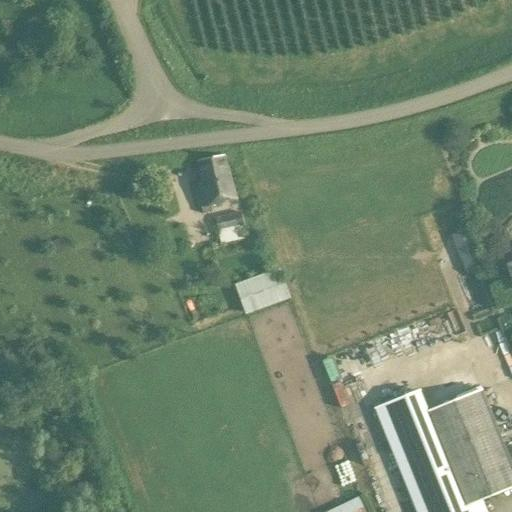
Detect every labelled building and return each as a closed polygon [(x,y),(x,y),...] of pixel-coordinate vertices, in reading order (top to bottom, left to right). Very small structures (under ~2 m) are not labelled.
[(197,209),(200,208),(201,215),(211,213),(209,206),(235,199),(224,155),(196,162),(201,184),(191,186),(197,209)] [(220,244),(242,238),(239,227),(243,226),(239,212),(214,218),(220,244)] [(483,268),(477,254),(483,252),(472,226),(455,233),(472,273),(483,268)] [(48,245),(53,258),(64,254),(59,241),(48,245)] [(278,269),(234,286),(244,315),(289,299),(278,269)] [(418,396),(375,414),(414,511),(484,511),(480,500),(511,487),(511,471),(481,393),(426,415),(418,396)] [(330,511),(364,511),(363,508),(363,507),(359,498),(330,511)]
